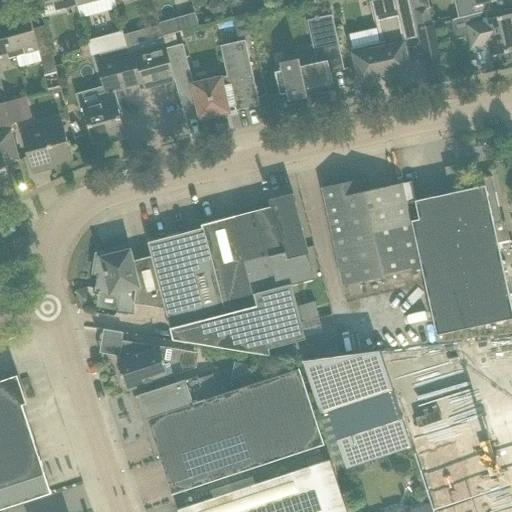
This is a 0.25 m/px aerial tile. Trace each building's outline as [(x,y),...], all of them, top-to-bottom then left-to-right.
[(75,0),(36,0),(39,7),(62,0),(65,10),(77,7),(75,0)] [(358,80),(358,81),(358,82),(411,70),(411,69),(410,69),(399,20),(414,17),(412,11),(409,0),(377,0),(370,2),(375,25),(376,25),(376,22),(379,21),(384,41),(351,49),(351,50),(352,50),(358,80)] [(409,0),(412,11),(414,17),(416,29),(417,29),(432,25),(428,8),(429,7),(427,0),(409,0)] [(457,0),(462,18),(471,15),(490,11),(488,3),(499,0),(457,0)] [(511,8),(499,12),(500,17),(465,25),(471,48),(486,45),(490,63),(509,59),(508,53),(511,51),(511,8)] [(247,15),(234,18),(239,38),(252,35),(247,15)] [(344,70),(331,15),(317,19),(316,15),(314,16),(315,19),(307,21),(316,63),(300,67),(298,59),(280,63),(282,71),(274,73),(279,96),(287,94),(289,102),(307,98),(305,90),(332,84),(330,73),(344,70)] [(7,22),(17,56),(20,67),(41,62),(45,75),(56,72),(44,26),(33,29),(29,16),(7,22)] [(0,61),(17,56),(7,22),(0,23),(0,61)] [(441,65),(433,25),(432,25),(417,29),(425,68),(441,65)] [(162,37),(160,28),(148,31),(150,40),(162,37)] [(126,47),(123,35),(123,32),(87,42),(88,46),(91,57),(126,47)] [(185,46),(167,52),(175,81),(179,97),(194,93),(200,119),(260,106),(245,41),(220,46),(227,76),(196,84),(185,46)] [(126,138),(121,120),(123,120),(115,91),(142,83),(144,89),(175,81),(167,52),(165,45),(97,64),(104,93),(98,94),(101,104),(83,109),(92,144),(118,137),(119,140),(126,138)] [(88,46),(78,49),(80,60),(91,57),(88,46)] [(0,104),(0,127),(23,121),(17,100),(0,104)] [(46,165),(71,158),(63,126),(22,137),(32,173),(47,169),(46,165)] [(0,189),(11,186),(5,164),(18,160),(10,131),(0,134),(0,189)] [(461,183),(463,191),(451,193),(460,231),(494,224),(494,225),(502,223),(491,176),(461,183)] [(343,286),(376,279),(357,193),(354,181),(322,188),(343,286)] [(376,279),(421,269),(407,203),(403,183),(357,193),(376,279)] [(511,319),(511,308),(494,225),(494,224),(460,231),(451,193),(407,203),(421,269),(423,274),(437,336),(511,319)] [(278,198),(268,200),(270,207),(275,206),(286,250),(270,254),(279,289),(291,286),(315,279),(295,201),(280,205),(278,198)] [(175,235),(148,243),(150,250),(151,256),(165,308),(170,329),(173,340),(204,345),(235,350),(270,355),(268,348),(305,340),(291,286),(279,289),(270,254),(286,250),(275,206),(270,207),(233,217),(244,260),(214,268),(203,228),(175,235)] [(93,254),(91,275),(96,275),(94,291),(120,294),(116,313),(133,316),(135,304),(149,306),(165,308),(151,256),(133,261),(129,247),(125,248),(124,246),(123,247),(93,254)] [(314,303),(297,307),(301,323),(318,319),(314,303)] [(181,373),(178,363),(166,361),(168,348),(121,341),(118,360),(117,360),(127,391),(181,373)] [(303,362),(320,414),(391,390),(378,355),(303,362)] [(234,362),(231,380),(244,382),(247,364),(234,362)] [(324,445),(301,376),(299,369),(218,395),(205,400),(198,379),(197,376),(133,397),(143,428),(154,460),(155,462),(161,460),(172,495),(191,489),(324,445)] [(218,395),(212,375),(198,379),(205,400),(218,395)] [(0,510),(51,494),(14,382),(0,386),(0,510)] [(328,413),(346,468),(411,447),(393,392),(328,413)] [(511,511),(511,413),(411,447),(432,511),(511,511)] [(196,504),(177,510),(177,511),(345,511),(329,460),(310,466),(196,504)]
